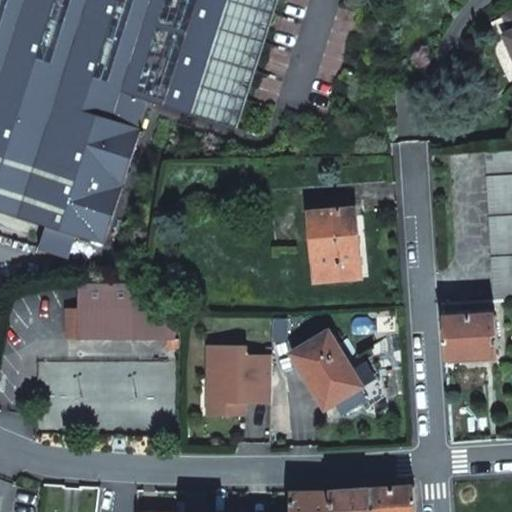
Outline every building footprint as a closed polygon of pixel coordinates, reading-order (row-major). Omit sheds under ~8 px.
[(0,0),(0,210),(43,224),(73,233),(102,243),(148,100),(234,127),(276,0),(0,0)] [(511,147),(485,149),(493,296),(511,294),(511,147)] [(361,276),(355,208),(308,212),(314,280),(361,276)] [(73,233),(43,224),(36,248),(66,257),(73,233)] [(67,307),(67,337),(173,338),(173,311),(137,311),(137,284),(77,283),(77,307),(67,307)] [(368,327),(391,326),(391,313),(368,314),(368,327)] [(443,317),(446,358),(497,354),(495,313),(443,317)] [(328,330),(292,352),(326,408),(361,386),(348,363),(328,330)] [(209,341),(209,398),(227,399),(227,411),(245,412),(245,399),(246,392),(253,392),(253,399),(272,399),(272,351),(246,351),(246,342),(209,341)] [(353,359),(348,363),(361,386),(364,390),(369,387),(353,359)] [(209,398),(209,411),(227,411),(227,399),(209,398)] [(415,511),(413,484),(369,487),(370,511),(415,511)] [(330,489),(331,511),(370,511),(369,487),(330,489)] [(331,511),(330,489),(291,490),(291,511),(331,511)] [(226,511),(227,491),(213,490),(213,511),(205,511),(205,490),(187,490),(185,511),(226,511)]
